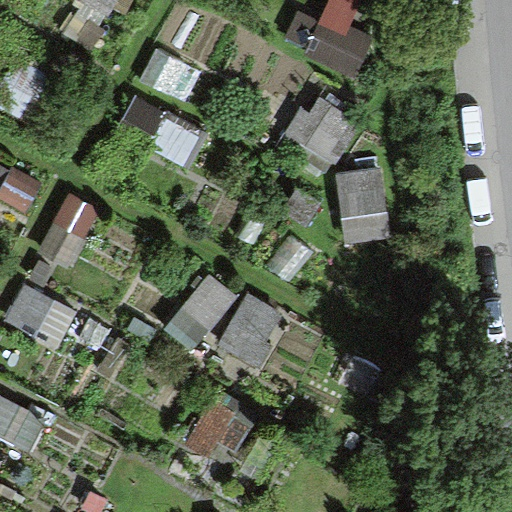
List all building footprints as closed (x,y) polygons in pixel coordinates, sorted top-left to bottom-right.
[(361,20),(368,0),(338,0),(317,54),(366,74),(384,30),(361,20)] [(343,163),(369,120),(323,93),(297,136),(343,163)] [(354,240),(396,238),(392,168),(350,170),(354,240)] [(212,347),(248,292),(216,272),(181,327),(212,347)] [(258,291),(225,342),(263,366),(295,315),(258,291)]
